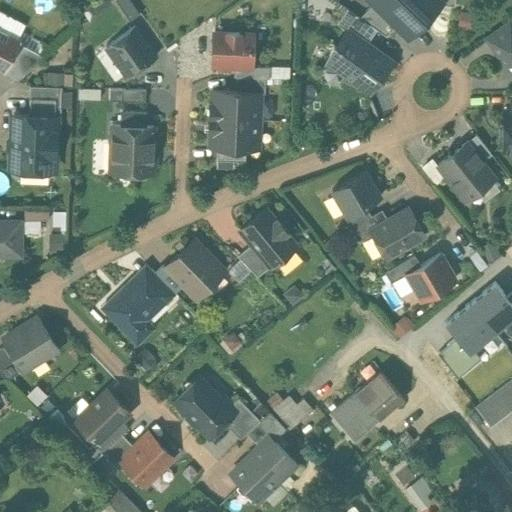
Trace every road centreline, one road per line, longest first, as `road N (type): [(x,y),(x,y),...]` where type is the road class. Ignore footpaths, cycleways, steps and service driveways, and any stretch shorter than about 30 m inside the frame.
road 1 (residential): [(208,467),(42,282)]
road 2 (residential): [(180,214),(384,134)]
road 3 (residential): [(42,282),(180,214)]
road 4 (residential): [(414,114),(439,119),(450,112),(457,101),(453,75),(417,68),(407,78),(405,103)]
road 5 (residential): [(181,93),(180,214)]
